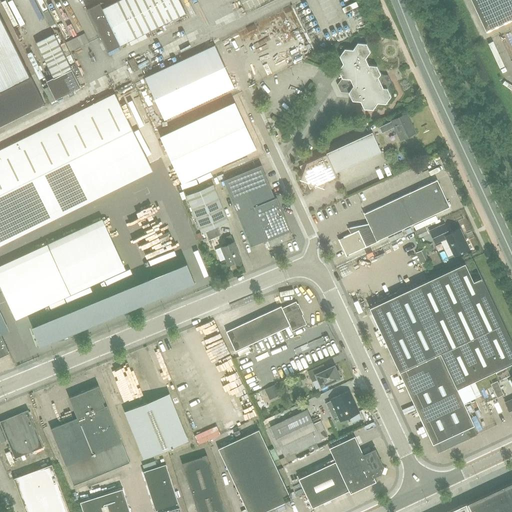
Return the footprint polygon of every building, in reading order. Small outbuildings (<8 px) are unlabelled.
[(96,4),(87,9),(107,51),(120,45),(128,40),(136,37),(139,41),(147,37),(145,32),(147,31),(152,41),(168,33),(163,23),(169,20),(185,12),(179,0),(117,0),(111,4),(111,3),(102,8),(101,6),(96,4)] [(511,19),(511,0),(471,0),(486,32),(511,19)] [(0,125),(44,104),(30,75),(0,15),(0,125)] [(35,42),(53,77),(46,81),(55,99),(81,87),(54,33),(35,42)] [(386,103),(391,96),(377,66),(368,65),(366,58),(370,52),(366,43),(357,42),(353,49),(345,48),(339,56),(342,63),(338,70),(342,78),(350,79),(348,82),(349,85),(353,86),(348,92),(352,100),(360,101),(364,108),(373,110),(378,103),(386,103)] [(214,45),(191,56),(144,77),(163,119),(234,87),(214,45)] [(115,93),(0,149),(0,355),(9,352),(0,332),(0,245),(153,171),(115,93)] [(182,183),(256,148),(235,102),(160,136),(182,183)] [(400,140),(415,132),(406,113),(391,121),(378,128),(381,133),(394,127),(400,140)] [(340,126),(344,136),(352,133),(349,123),(340,126)] [(323,187),(326,180),(337,175),(335,171),(381,150),(372,130),(326,152),(326,153),(299,165),(302,171),(300,179),(307,182),(310,188),(316,185),(323,187)] [(270,246),(293,237),(276,196),(274,197),(261,164),(223,179),(250,246),(267,239),(270,246)] [(353,226),(355,231),(339,239),(342,246),(345,252),(347,255),(379,240),(379,239),(451,206),(438,179),(364,213),(369,223),(353,226)] [(201,232),(228,221),(212,183),(186,194),(201,232)] [(0,253),(0,279),(12,310),(124,265),(104,213),(0,253)] [(454,255),(469,248),(460,228),(449,233),(444,224),(430,230),(435,243),(446,238),(454,255)] [(220,261),(226,258),(228,263),(240,258),(230,234),(224,237),(227,244),(221,246),(221,247),(215,250),(220,261)] [(463,402),(476,396),(469,382),(511,362),(511,340),(509,335),(481,276),(480,276),(481,277),(473,280),(465,261),(369,306),(433,444),(434,443),(438,452),(476,434),(472,425),(474,424),(463,402)] [(292,330),(307,323),(296,301),(282,307),(281,306),(226,331),(235,350),(289,325),(292,330)] [(321,386),(340,378),(340,377),(342,376),(339,369),(337,370),(334,365),(323,370),(321,364),(307,371),(312,381),(318,378),(321,386)] [(497,381),(491,384),(497,397),(503,394),(497,381)] [(129,461),(122,443),(106,405),(104,406),(102,401),(104,400),(98,385),(68,397),(77,417),(50,428),(66,466),(73,484),(129,461)] [(340,421),(359,412),(348,390),(330,399),(331,401),(326,403),(333,418),(338,416),(340,421)] [(143,458),(188,440),(169,392),(124,411),(143,458)] [(0,420),(0,439),(1,442),(7,439),(15,457),(43,446),(28,409),(0,420)] [(284,456),(327,436),(320,420),(313,423),(307,409),(270,426),(284,456)] [(271,511),(269,509),(291,499),(259,429),(218,448),(247,511),(271,511)] [(351,493),(376,481),(374,476),(380,473),(381,473),(383,465),(375,448),(363,454),(355,436),(329,448),(335,461),(299,478),(313,507),(349,490),(351,493)] [(182,462),(198,511),(225,511),(207,454),(182,462)] [(13,478),(25,511),(69,511),(52,463),(13,478)] [(156,511),(181,511),(166,464),(143,471),(156,511)] [(511,511),(511,481),(467,503),(446,511),(511,511)] [(130,511),(123,487),(80,501),(83,511),(130,511)]
